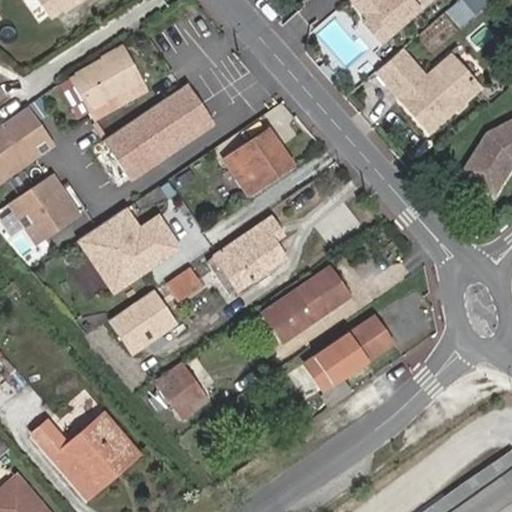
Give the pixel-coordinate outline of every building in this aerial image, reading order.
[(38,0),(49,17),(76,0),(38,0)] [(391,28),(423,0),(353,0),(368,17),(382,17),(391,28)] [(465,18),(478,6),(473,0),(461,0),(454,6),(465,18)] [(457,25),(465,18),(454,6),(447,13),(457,25)] [(363,20),(379,39),(391,28),(382,17),(368,17),(363,20)] [(63,43),(66,48),(88,33),(84,28),(63,43)] [(66,48),(72,58),(94,42),(88,33),(66,48)] [(376,69),(429,129),(480,84),(452,51),(425,74),(401,46),(376,69)] [(88,108),(91,113),(140,85),(120,49),(79,73),(58,87),(71,108),(77,115),(88,108)] [(0,96),(8,91),(0,78),(0,96)] [(159,157),(154,149),(205,115),(185,84),(157,102),(99,140),(125,179),(159,157)] [(91,113),(95,118),(143,90),(140,85),(91,113)] [(37,129),(22,106),(0,120),(0,174),(30,155),(20,140),(37,129)] [(159,157),(210,123),(205,115),(154,149),(159,157)] [(491,197),(511,164),(511,163),(511,120),(484,136),(458,176),(491,197)] [(37,129),(20,140),(30,155),(47,144),(37,129)] [(248,194),(292,165),(268,129),(224,159),(248,194)] [(75,215),(48,174),(6,203),(33,243),(75,215)] [(179,250),(155,214),(137,226),(126,209),(75,243),(110,296),(161,262),(179,250)] [(271,273),(267,268),(284,257),(274,242),(283,235),(270,216),(204,261),(226,294),(251,278),(255,284),(271,273)] [(127,311),(137,328),(199,285),(189,268),(127,311)] [(263,311),(283,340),(342,301),(333,286),(338,282),(328,268),(263,311)] [(342,301),(348,297),(338,282),(333,286),(342,301)] [(304,363),(322,390),(391,343),(372,315),(304,363)] [(169,360),(188,347),(171,320),(151,334),(169,360)] [(0,398),(25,378),(0,348),(0,398)] [(188,410),(203,400),(177,360),(150,377),(170,406),(181,399),(188,410)] [(320,396),(327,406),(349,390),(343,380),(320,396)] [(110,475),(105,469),(130,448),(103,417),(66,446),(47,423),(34,433),(86,495),(110,475)] [(208,449),(221,439),(207,421),(185,435),(193,446),(202,440),(208,449)] [(110,475),(135,454),(130,448),(105,469),(110,475)] [(511,511),(511,453),(427,511),(511,511)] [(45,511),(16,478),(0,490),(0,511),(45,511)]
